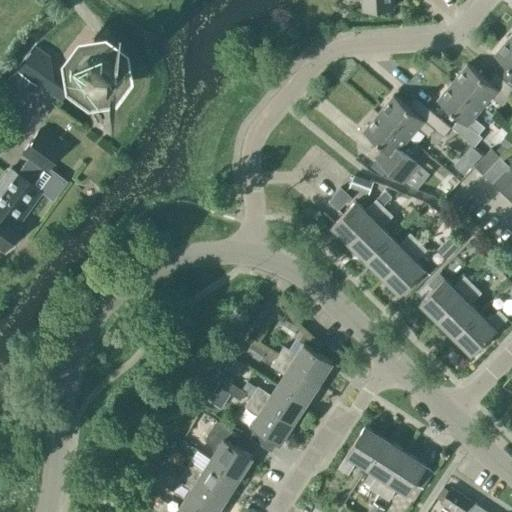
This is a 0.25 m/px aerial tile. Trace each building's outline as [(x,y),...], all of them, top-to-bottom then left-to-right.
[(362,0),(363,9),(392,7),(392,0),(362,0)] [(37,36),(19,58),(61,92),(68,84),(54,72),(50,47),(37,36)] [(511,84),(511,38),(509,36),(494,54),(511,68),(511,77),(508,81),(511,84)] [(106,87),(115,75),(112,55),(102,47),(82,50),(73,62),(75,80),(87,90),(106,87)] [(467,63),(452,81),(483,106),(491,96),(502,105),(511,93),(511,86),(496,72),(489,81),(467,63)] [(36,83),(15,68),(0,89),(0,103),(14,113),(36,83)] [(474,146),(482,136),(479,133),(485,126),(474,117),(483,106),(452,81),(437,99),(459,117),(451,127),(474,146)] [(421,116),(394,94),(378,112),(409,137),(418,127),(429,136),(435,129),(444,136),(451,127),(428,107),(421,116)] [(402,180),(417,162),(400,148),(409,137),(378,112),(363,130),(385,148),(376,159),(402,180)] [(43,169),(52,159),(61,147),(38,130),(21,153),(28,158),(17,172),(10,167),(0,181),(0,247),(4,251),(7,246),(12,245),(18,238),(17,233),(20,228),(15,224),(41,189),(31,183),(42,168),(43,169)] [(511,141),(511,135),(508,132),(500,142),(506,148),(511,141)] [(474,165),(483,174),(500,156),(491,148),(474,165)] [(483,174),(492,182),(508,165),(500,156),(483,174)] [(492,182),(501,191),(511,178),(511,168),(508,165),(492,182)] [(373,182),(359,177),(353,175),(349,186),(369,193),(373,182)] [(511,178),(501,191),(509,199),(511,196),(511,178)] [(384,190),(376,198),(378,200),(384,206),(393,198),(384,190)] [(332,225),(349,242),(384,206),(378,200),(376,198),(365,210),(356,200),(332,225)] [(349,242),(366,259),(390,235),(381,226),(393,215),(384,206),(349,242)] [(466,240),(455,230),(437,248),(447,259),(466,240)] [(366,259),(383,276),(419,241),(410,232),(399,243),(390,235),(366,259)] [(415,260),(427,249),(419,241),(383,276),(400,293),(424,269),(415,260)] [(420,302),(438,319),(473,283),(465,275),(453,286),(444,277),(420,302)] [(438,319),(455,336),(479,312),(470,303),(481,292),(473,283),(438,319)] [(472,353),(507,318),(499,309),(487,320),(479,312),(455,336),(472,353)] [(284,345),(277,355),(319,382),(333,361),(296,337),(289,348),(284,345)] [(265,350),(252,342),(246,351),(259,360),(265,350)] [(284,373),(278,384),(306,402),(319,382),(277,355),(271,365),(284,373)] [(246,392),(222,377),(208,400),(220,407),(229,392),(241,399),(246,392)] [(306,402),(278,384),(271,394),(248,379),(242,389),(251,395),(293,422),(306,402)] [(293,422),(251,395),(245,405),(258,414),(251,424),(280,443),(293,422)] [(217,448),(211,458),(239,477),(253,456),(234,444),(240,435),(217,420),(204,439),(217,448)] [(357,460),(367,467),(385,438),(365,425),(347,454),(338,467),(348,474),(357,460)] [(369,487),(379,493),(406,451),(385,438),(367,467),(377,473),(369,487)] [(186,456),(175,450),(163,470),(173,476),(186,456)] [(406,451),(379,493),(389,500),(397,486),(408,493),(426,464),(406,451)] [(191,460),(184,470),(226,497),(239,477),(211,458),(204,468),(191,460)] [(191,488),(185,498),(205,511),(216,511),(226,497),(184,470),(178,480),(191,488)] [(462,511),(471,500),(451,486),(441,501),(456,511),(462,511)] [(160,496),(150,490),(144,499),(154,506),(160,496)] [(165,500),(158,510),(161,511),(205,511),(185,498),(178,509),(165,500)] [(155,511),(157,511),(142,502),(135,511),(155,511)] [(489,511),(476,503),(469,511),(489,511)]
